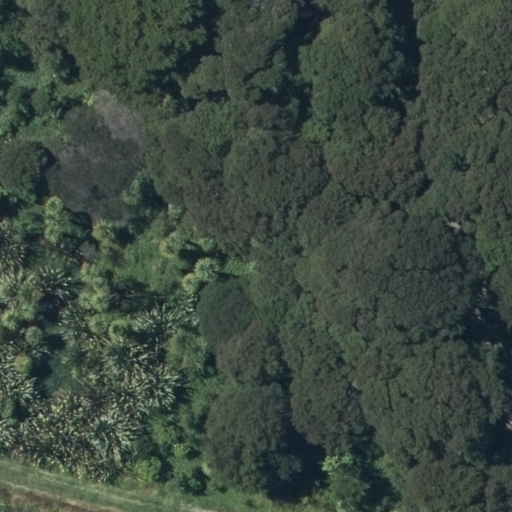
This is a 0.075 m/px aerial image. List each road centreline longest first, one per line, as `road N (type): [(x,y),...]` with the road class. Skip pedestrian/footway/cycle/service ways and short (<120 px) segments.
road 1 (track): [(511,407),(478,313),(430,0)]
road 2 (track): [(190,511),(0,458)]
